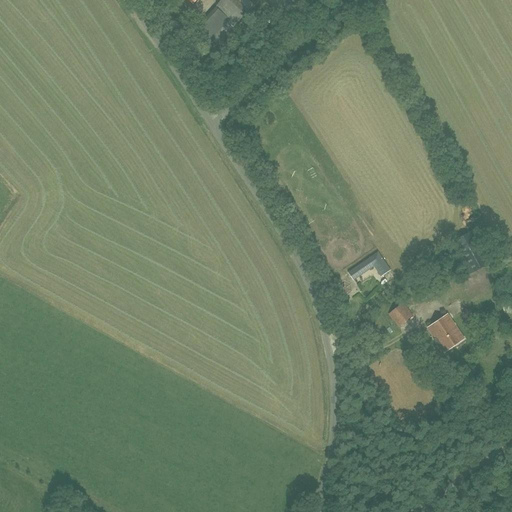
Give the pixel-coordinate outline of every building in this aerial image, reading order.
[(198,27),(203,31),(196,38),(207,46),(212,40),(217,44),(229,31),(231,32),(237,23),(242,28),(249,21),(252,24),(256,19),(248,12),(254,5),(248,0),(221,0),(215,7),(216,7),(198,27)] [(468,275),(493,261),(475,229),(450,243),(468,275)] [(374,266),(381,277),(391,270),(379,252),(348,272),(354,280),(374,266)] [(389,314),(399,327),(413,316),(403,303),(389,314)] [(428,327),(445,352),(464,339),(447,314),(440,319),(442,321),(437,325),(435,322),(428,327)]
